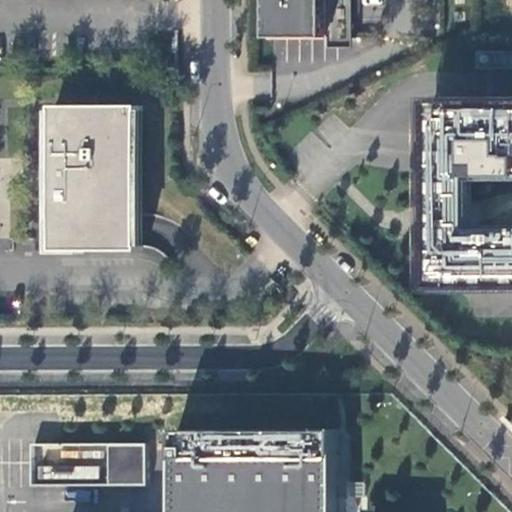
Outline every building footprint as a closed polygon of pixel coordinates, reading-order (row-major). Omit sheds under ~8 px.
[(273,0),(273,37),(331,36),(354,36),(354,0),(273,0)] [(511,286),(511,99),(434,101),(433,244),(432,286),(465,286),(511,286)] [(143,106),(56,107),(56,112),(57,112),(57,166),(56,166),(56,171),(59,171),(59,187),(56,187),(56,193),(57,193),(57,251),(144,251),(143,106)] [(511,428),(511,420),(507,416),(503,420),(511,428)] [(178,511),(340,511),(340,429),(179,429),(179,445),(178,511)] [(149,485),(149,445),(60,445),(35,445),(35,485),(48,485),(149,485)]
